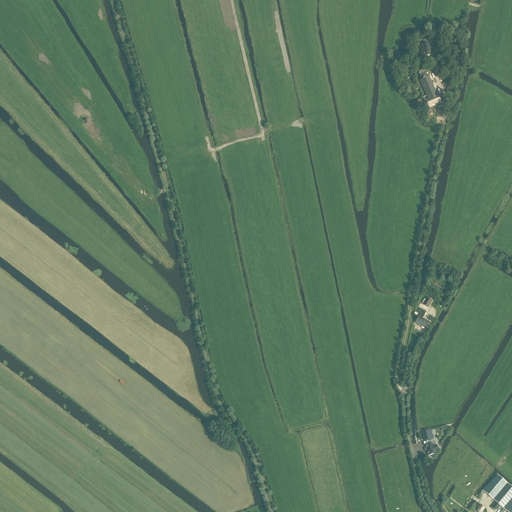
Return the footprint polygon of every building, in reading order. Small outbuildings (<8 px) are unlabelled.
[(422,57),(431,55),(431,52),(432,52),(431,50),(430,50),(429,43),(420,45),(422,57)] [(438,96),(438,97),(431,76),(421,80),(429,100),(426,102),(429,107),(441,102),(438,96)] [(432,301),(427,298),(423,305),(428,308),(432,301)] [(429,322),(423,319),(422,319),(423,316),(424,316),(426,312),(421,309),(415,320),(417,321),(415,323),(425,329),(429,322)] [(431,430),(422,432),(424,442),(433,439),(431,430)] [(432,443),(425,445),(426,448),(425,449),(426,451),(427,451),(428,456),(435,454),(434,452),(438,451),(437,445),(433,446),(432,443)] [(507,511),(511,511),(511,487),(497,475),(483,492),(496,503),(491,508),(495,511),(501,507),(507,511)]
